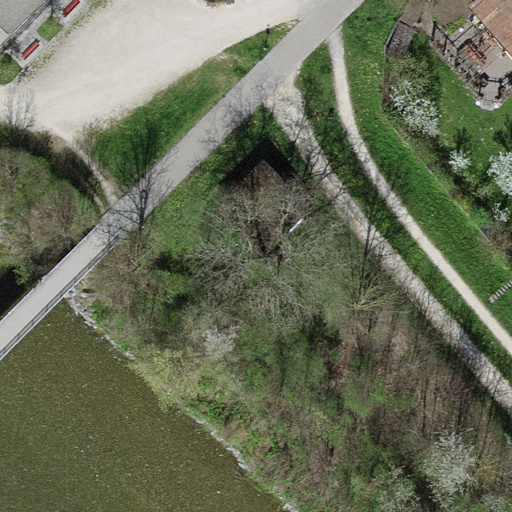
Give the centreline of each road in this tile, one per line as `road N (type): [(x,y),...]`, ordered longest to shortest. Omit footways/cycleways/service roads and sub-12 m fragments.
road 1 (track): [(273,69),(335,183),(511,393)]
road 2 (track): [(9,117),(85,106),(290,0)]
